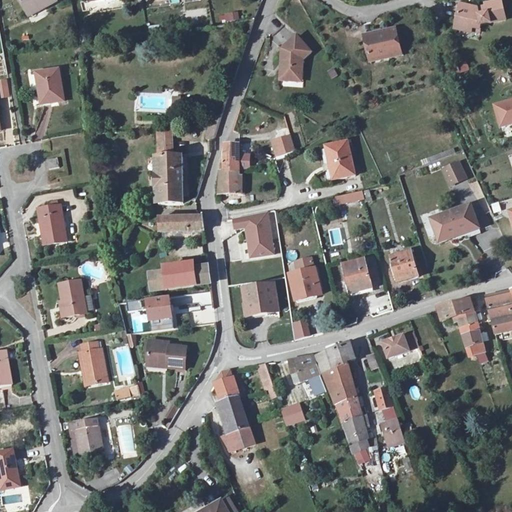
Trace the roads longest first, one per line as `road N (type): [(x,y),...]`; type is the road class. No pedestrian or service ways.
road 1 (residential): [(271,0),(209,192),(224,354)]
road 2 (residential): [(224,354),(259,357),(333,340),(511,281)]
road 3 (residential): [(72,511),(135,482),(224,354)]
road 4 (residential): [(0,304),(35,337),(61,511)]
